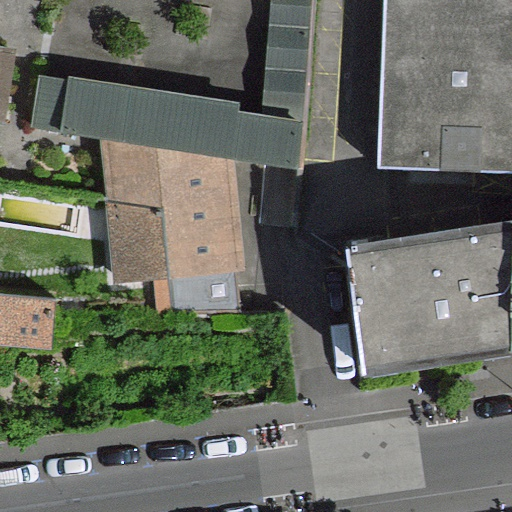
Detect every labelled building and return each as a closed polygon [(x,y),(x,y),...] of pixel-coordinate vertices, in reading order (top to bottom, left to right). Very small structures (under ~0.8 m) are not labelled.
[(270,124),(306,130),(314,0),(279,0),(270,119),(270,124)] [(511,0),(387,0),(381,166),(511,171),(511,0)] [(0,122),(4,123),(14,52),(0,49),(0,122)] [(270,124),(270,119),(240,115),(241,106),(73,81),(65,132),(108,139),(230,157),(302,168),(306,130),(270,124)] [(235,215),(230,157),(108,139),(115,200),(163,206),(235,215)] [(163,206),(115,200),(120,251),(123,278),(170,274),(163,206)] [(235,215),(163,206),(170,274),(175,314),(244,314),(235,215)] [(511,344),(511,222),(349,248),(365,368),(511,344)] [(175,314),(170,274),(123,278),(120,251),(3,237),(0,257),(0,292),(58,298),(56,314),(175,314)] [(54,344),(56,314),(58,298),(0,292),(0,334),(1,335),(1,339),(54,344)]
